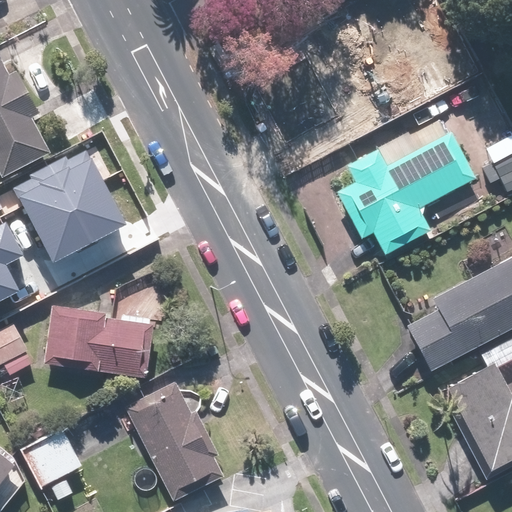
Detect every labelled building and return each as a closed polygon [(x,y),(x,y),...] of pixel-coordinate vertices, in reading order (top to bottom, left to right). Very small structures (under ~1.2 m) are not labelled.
[(303,43),(321,77),(360,57),(381,97),(426,74),(388,0),(303,43)] [(0,174),(50,150),(33,116),(41,113),(19,69),(12,73),(4,57),(0,59),(0,174)] [(371,126),(342,73),(299,96),(327,149),(371,126)] [(337,191),(361,237),(374,230),(386,254),(432,230),(420,206),(476,177),(452,131),(388,164),(381,151),(351,167),(358,180),(337,191)] [(493,162),(481,169),(488,182),(500,176),(507,190),(511,188),(511,134),(511,133),(485,145),(493,162)] [(123,222),(83,153),(10,195),(50,264),(123,222)] [(0,301),(18,292),(5,266),(26,255),(10,225),(0,230),(0,301)] [(511,327),(511,254),(433,297),(438,307),(407,324),(432,370),(511,327)] [(54,302),(48,362),(148,373),(153,322),(107,317),(108,308),(54,302)] [(0,328),(0,361),(4,360),(9,372),(33,361),(14,322),(0,328)] [(511,336),(481,353),(487,364),(447,384),(465,417),(457,421),(487,478),(511,464),(511,391),(511,392),(497,366),(511,359),(511,361),(511,336)] [(196,416),(179,383),(128,409),(175,501),(226,475),(215,453),(219,450),(201,414),(196,416)] [(83,463),(63,424),(23,446),(43,484),(83,463)] [(0,510),(30,473),(0,448),(0,510)]
